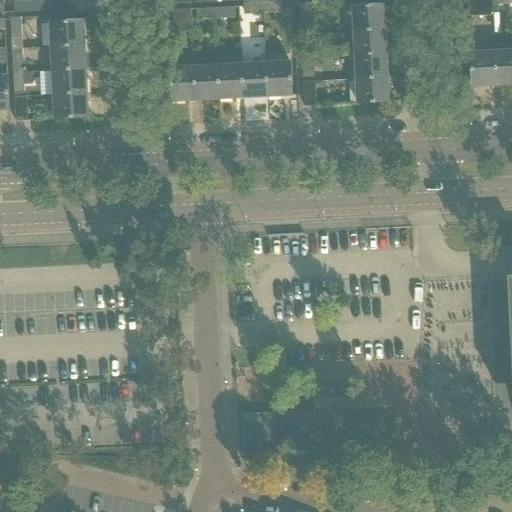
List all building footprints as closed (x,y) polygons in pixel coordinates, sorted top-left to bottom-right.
[(52,0),(33,1),(34,12),(53,11),(52,0)] [(83,9),(81,0),(64,0),(57,1),(58,11),(83,9)] [(34,12),(33,1),(14,2),(14,13),(34,12)] [(262,3),(244,4),(244,15),(263,14),(262,3)] [(282,3),(262,3),(263,14),(283,13),(282,3)] [(299,4),(300,25),(311,24),(310,4),(299,4)] [(353,8),(354,32),(384,31),(383,6),(353,8)] [(468,17),(494,16),(493,6),(468,6),(468,17)] [(234,8),(215,9),(215,20),(235,19),(234,8)] [(215,20),(215,9),(196,10),(197,21),(215,20)] [(191,10),(166,11),(167,22),(192,20),(191,10)] [(10,19),(11,39),(23,38),(21,18),(10,19)] [(192,20),(167,22),(167,33),(193,31),(192,20)] [(48,23),(50,47),(84,45),(83,21),(48,23)] [(354,32),(355,56),(386,55),(384,31),(354,32)] [(301,41),(302,59),(313,59),(312,40),(301,41)] [(50,47),(51,71),(85,69),(84,45),(50,47)] [(511,51),(495,52),(497,86),(511,84),(511,51)] [(497,86),(495,52),(471,54),(472,87),(497,86)] [(22,54),(12,54),(13,73),(24,73),(22,54)] [(355,56),(357,81),(387,79),(386,55),(355,56)] [(313,59),(302,59),(303,79),(314,78),(313,59)] [(290,63),(266,64),(267,97),(292,96),(290,63)] [(266,64),(242,65),(243,98),(267,97),(266,64)] [(242,65),(218,67),(219,100),(243,98),(242,65)] [(218,67),(194,68),(195,101),(219,100),(218,67)] [(195,101),(194,68),(169,69),(171,102),(195,101)] [(51,71),(52,95),(87,93),(85,69),(51,71)] [(24,73),(13,73),(14,93),(25,92),(24,83),(24,73)] [(32,73),(24,73),(24,83),(33,83),(32,73)] [(7,77),(0,77),(0,110),(9,110),(7,77)] [(387,79),(357,81),(358,105),(388,103),(387,79)] [(303,83),(304,108),(316,107),(315,82),(303,83)] [(87,93),(52,95),(54,120),(88,118),(87,93)] [(14,97),(15,121),(28,121),(27,97),(14,97)] [(325,412),(327,454),(359,452),(357,410),(325,412)] [(242,415),(243,457),(317,454),(315,412),(242,415)]
